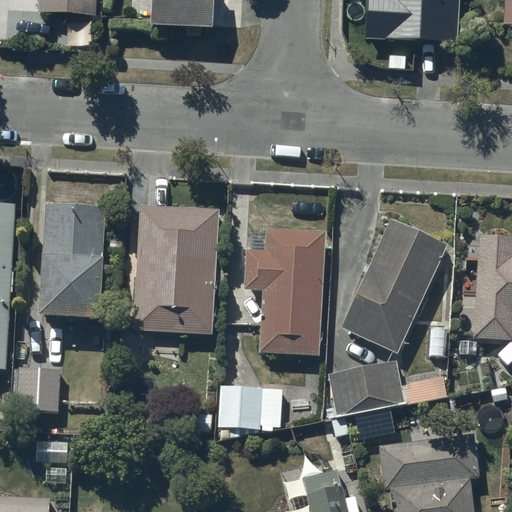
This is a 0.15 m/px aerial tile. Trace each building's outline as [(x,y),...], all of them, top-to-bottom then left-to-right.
[(38,0),(38,14),(96,17),(96,0),(38,0)] [(150,0),(150,31),(211,33),(212,0),(150,0)] [(456,46),(458,0),(366,0),(364,41),(456,46)] [(511,0),(504,0),(503,24),(511,24),(511,0)] [(0,365),(6,366),(14,200),(0,199),(0,365)] [(104,205),(44,202),(42,247),(39,247),(36,309),(98,312),(100,260),(102,260),(104,205)] [(212,332),(217,206),(137,203),(131,328),(212,332)] [(396,351),(446,241),(389,215),(339,325),(396,351)] [(318,353),(324,228),(265,226),(264,248),(244,247),(243,288),(261,288),(258,351),(318,353)] [(511,232),(478,231),(473,334),(511,336),(511,332),(511,232)] [(60,411),(62,346),(31,345),(31,333),(19,333),(17,410),(60,411)] [(394,359),(327,372),(335,414),(406,400),(406,403),(446,395),(442,375),(399,384),(394,359)] [(262,385),(219,384),(218,425),(261,426),(262,385)] [(212,412),(188,412),(188,432),(212,432),(212,412)] [(472,431),(376,443),(382,489),(388,488),(391,511),(471,511),(467,475),(478,474),(472,431)] [(67,439),(35,439),(36,462),(45,462),(45,482),(67,482),(67,439)] [(358,511),(354,494),(344,497),(336,466),(302,475),(311,511),(358,511)] [(46,511),(47,496),(0,493),(0,511),(46,511)]
